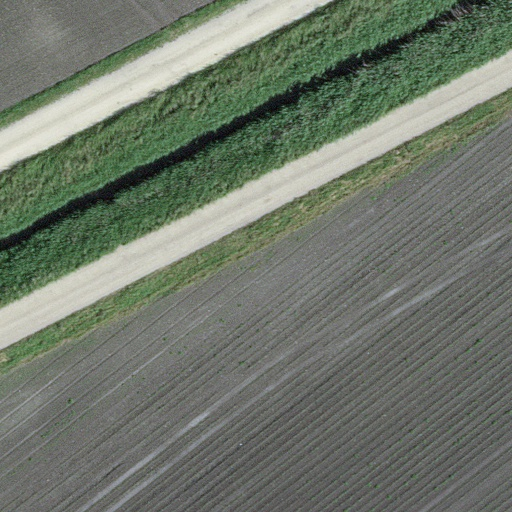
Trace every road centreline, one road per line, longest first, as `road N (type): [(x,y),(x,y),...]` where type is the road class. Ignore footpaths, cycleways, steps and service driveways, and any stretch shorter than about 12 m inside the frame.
road 1 (track): [(0,327),(511,72)]
road 2 (track): [(244,0),(0,125)]
